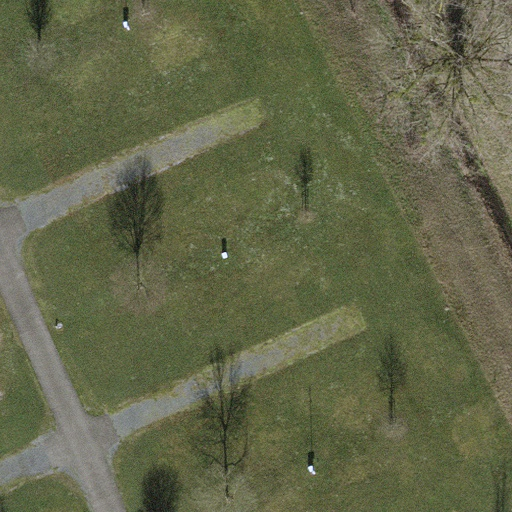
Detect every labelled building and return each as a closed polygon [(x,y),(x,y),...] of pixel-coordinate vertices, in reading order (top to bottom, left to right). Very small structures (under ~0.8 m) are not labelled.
[(0,0),(0,57),(31,44),(11,0),(0,0)] [(55,0),(69,29),(118,7),(114,0),(55,0)] [(142,31),(161,73),(212,49),(193,7),(142,31)] [(71,106),(127,90),(113,43),(57,60),(71,106)] [(60,254),(72,297),(123,284),(112,241),(60,254)] [(201,279),(155,300),(173,340),(219,320),(201,279)] [(0,346),(11,343),(0,307),(0,346)] [(0,423),(20,416),(3,369),(0,370),(0,423)] [(335,446),(388,423),(370,380),(316,402),(335,446)] [(261,472),(307,459),(298,425),(251,439),(261,472)] [(347,509),(391,494),(377,451),(332,466),(347,509)]
